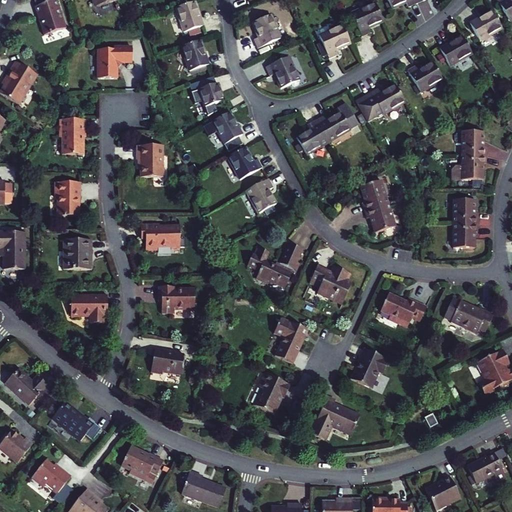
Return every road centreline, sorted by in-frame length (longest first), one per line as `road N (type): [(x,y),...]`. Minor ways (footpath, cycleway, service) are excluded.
road 1 (residential): [(98,395),(123,351),(129,318),(108,156),(111,121),(128,104)]
road 2 (residential): [(254,467),(321,477),(380,474),(511,418)]
road 3 (residential): [(459,0),(369,67),(259,114)]
road 4 (residential): [(98,395),(173,439),(254,467)]
road 5 (residential): [(503,272),(379,262)]
road 6 (residential): [(259,114),(232,54),(223,0)]
